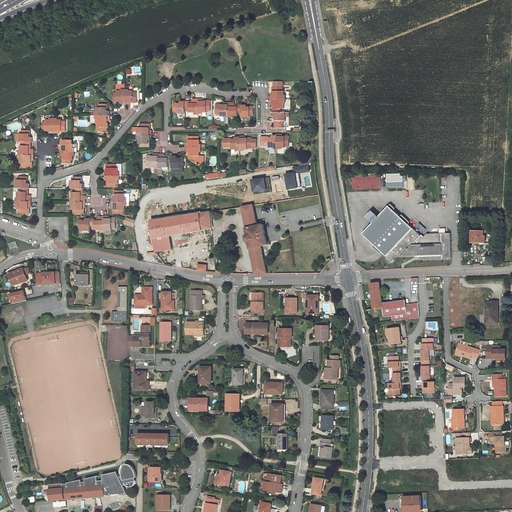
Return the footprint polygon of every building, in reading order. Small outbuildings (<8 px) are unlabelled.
[(274,87),(272,87),(272,91),(274,91),(274,93),(272,93),(271,93),(271,99),(284,99),(284,91),(283,91),(283,87),(282,87),(282,82),(274,82),(274,87)] [(120,103),(125,102),(125,91),(125,85),(118,85),(118,91),(117,91),(117,93),(114,93),(114,101),(120,101),(120,103)] [(133,92),(133,91),(125,91),(125,102),(125,104),(131,104),(131,103),(131,102),(133,102),(133,103),(137,103),(137,92),(133,92)] [(199,112),(199,99),(193,99),(193,102),(185,102),(185,109),(189,109),(189,112),(199,112)] [(211,111),(211,100),(207,100),(207,102),(204,102),(204,100),(204,99),(199,99),(199,112),(207,112),(207,111),(211,111)] [(284,109),(284,99),(271,99),(271,105),(273,105),(274,112),(281,112),(281,109),(284,109)] [(185,109),(185,102),(181,102),(181,103),(174,103),(174,111),(177,111),(177,113),(185,113),(185,109)] [(228,116),(228,103),(223,102),(223,104),(223,105),(220,105),(220,104),(217,104),(217,114),(220,114),(220,116),(228,116)] [(235,103),(228,103),(228,116),(238,116),(238,113),(238,107),(235,107),(235,105),(235,103)] [(107,104),(99,104),(99,107),(97,107),(97,115),(109,115),(109,110),(107,110),(107,104)] [(246,105),(242,105),(242,113),(242,117),(250,117),(250,115),(253,115),(253,107),(246,107),(246,105)] [(275,117),(275,124),(274,124),(274,127),(283,128),(283,124),(284,120),(285,120),(285,112),(281,112),(274,112),(274,117),(275,117)] [(98,123),(98,127),(99,127),(99,131),(108,131),(108,127),(108,123),(108,121),(110,121),(110,115),(109,115),(97,115),(97,123),(98,123)] [(46,122),(43,122),(43,130),(49,130),(49,132),(54,132),(54,120),(46,120),(46,122)] [(62,121),(62,120),(54,120),(54,132),(54,133),(59,133),(59,132),(59,131),(62,131),(62,132),(66,132),(66,121),(62,121)] [(151,136),(152,136),(152,130),(151,130),(150,130),(150,128),(151,128),(151,124),(140,124),(140,128),(133,128),(133,133),(139,133),(139,136),(151,136)] [(29,130),(21,131),(21,134),(19,134),(16,134),(16,142),(24,142),(31,142),(31,137),(29,137),(29,130)] [(282,134),(277,135),(277,136),(277,147),(285,147),(285,146),(289,146),(289,136),(285,136),(285,137),(282,137),(282,136),(282,134)] [(150,140),(151,136),(139,136),(139,143),(141,144),(141,147),(149,147),(149,140),(150,140)] [(198,140),(199,136),(188,136),(188,140),(189,140),(189,143),(188,143),(187,143),(187,148),(188,148),(200,148),(200,140),(198,140)] [(251,139),(251,137),(247,137),(247,139),(245,138),(245,137),(245,136),(240,136),(240,138),(240,149),(248,149),(248,148),(251,148),(251,147),(256,147),(256,139),(251,139)] [(277,147),(277,136),(272,136),(272,137),(266,138),(266,145),(269,145),(269,147),(277,147)] [(240,149),(240,138),(235,138),(235,139),(223,140),(223,147),(232,147),(232,149),(240,149)] [(72,140),(62,140),(62,144),(63,144),(63,146),(62,146),(60,146),(60,152),(62,152),(73,152),(78,152),(78,144),(72,144),(72,140)] [(24,146),(21,146),(21,155),(34,155),(34,149),(31,149),(29,149),(29,145),(24,146)] [(190,153),(190,159),(196,159),(196,163),(204,164),(204,157),(200,156),(200,148),(188,148),(188,153),(190,153)] [(73,152),(62,152),(62,156),(64,157),(64,163),(72,163),(71,160),(73,160),(73,152)] [(159,154),(153,154),(153,155),(153,156),(151,156),(151,155),(147,155),(147,166),(150,166),(150,167),(159,167),(159,154)] [(165,154),(159,154),(159,167),(168,167),(168,164),(172,164),(172,156),(165,156),(165,154)] [(34,155),(21,155),(21,163),(22,163),(22,167),(32,167),(32,163),(31,163),(31,161),(32,161),(34,161),(34,155)] [(177,158),(177,156),(172,156),(172,164),(172,168),(180,168),(180,166),(183,166),(183,159),(177,158)] [(105,170),(105,176),(107,176),(118,176),(122,176),(122,164),(106,164),(106,168),(107,168),(107,170),(106,170),(105,170)] [(387,174),(388,182),(401,182),(404,181),(403,176),(401,176),(401,174),(387,174)] [(118,184),(118,176),(107,176),(106,181),(108,181),(108,187),(116,187),(116,184),(118,184)] [(27,177),(19,177),(19,180),(17,180),(17,188),(21,188),(29,188),(29,183),(27,183),(27,177)] [(81,184),(81,177),(73,177),(73,181),(71,181),(71,189),(76,189),(83,189),(83,184),(81,184)] [(73,202),(86,202),(85,196),(83,196),(83,189),(76,189),(76,192),(73,193),(73,202)] [(123,194),(123,191),(115,191),(115,197),(113,197),(113,202),(125,202),(125,194),(123,194)] [(21,192),(18,192),(18,202),(31,202),(31,195),(29,195),(27,195),(27,192),(21,192)] [(31,202),(18,202),(18,209),(19,210),(19,213),(30,213),(30,210),(29,209),(29,207),(30,207),(31,207),(31,202)] [(86,208),(86,202),(73,202),(73,210),(74,210),(74,214),(84,214),(84,210),(83,210),(83,208),(84,208),(86,208)] [(125,210),(125,202),(113,202),(112,202),(112,208),(113,208),(114,208),(114,210),(113,210),(113,214),(124,214),(124,210),(125,210)] [(257,226),(253,205),(242,207),(248,236),(246,236),(247,242),(249,241),(255,274),(267,274),(261,246),(267,245),(263,225),(257,226)] [(451,252),(451,233),(427,234),(423,238),(421,236),(389,206),(378,217),(372,224),(363,234),(387,256),(387,260),(388,261),(389,262),(390,263),(391,263),(392,262),(393,262),(394,261),(394,260),(394,257),(420,256),(420,258),(420,260),(452,259),(451,252)] [(212,228),(210,212),(151,221),(156,252),(172,250),(169,236),(212,228)] [(374,213),(368,219),(372,224),(378,217),(374,213)] [(104,230),(104,217),(97,217),(97,219),(97,221),(94,221),(94,227),(94,230),(104,230)] [(115,228),(115,218),(112,218),(112,219),(109,219),(109,218),(109,217),(104,217),(104,230),(112,230),(112,229),(115,228)] [(82,231),(90,231),(90,227),(90,219),(86,219),(86,221),(79,221),(79,229),(82,229),(82,231)] [(471,242),(485,242),(485,236),(483,236),(483,231),(471,231),(471,242)] [(16,272),(9,274),(12,280),(14,285),(28,281),(26,275),(24,269),(19,271),(16,272)] [(89,275),(77,274),(76,285),(89,285),(89,275)] [(371,283),(374,308),(383,307),(405,305),(405,300),(382,303),(380,282),(371,283)] [(127,321),(128,286),(118,286),(118,292),(121,292),(121,306),(118,306),(118,311),(114,311),(114,321),(127,321)] [(143,295),(136,295),(135,304),(135,308),(146,308),(146,304),(152,304),(152,287),(143,287),(143,295)] [(191,295),(191,310),(203,310),(203,299),(205,299),(205,295),(202,295),(202,290),(192,290),(192,295),(191,295)] [(10,294),(12,304),(28,301),(25,291),(10,294)] [(163,292),(163,309),(174,310),(174,301),(172,301),(172,292),(163,292)] [(253,293),(253,311),(264,311),(264,293),(253,293)] [(307,295),(307,313),(315,313),(315,311),(319,311),(319,295),(307,295)] [(287,298),(286,313),(297,313),(297,298),(287,298)] [(485,324),(498,324),(498,302),(487,302),(487,316),(485,316),(485,324)] [(393,321),(404,320),(420,318),(419,303),(405,305),(383,307),(384,317),(392,316),(393,321)] [(161,320),(161,341),(171,341),(171,322),(163,322),(163,320),(161,320)] [(187,322),(187,334),(195,334),(195,336),(204,336),(204,323),(187,322)] [(246,323),(246,331),(255,331),(255,334),(268,334),(268,323),(246,323)] [(138,336),(134,336),(134,346),(142,346),(142,345),(150,345),(150,325),(141,325),(141,334),(138,334),(138,336)] [(318,334),(318,340),(329,340),(329,326),(317,326),(317,334),(318,334)] [(390,337),(390,344),(401,343),(400,327),(390,328),(391,337),(390,337)] [(280,329),(279,346),(291,346),(291,337),(292,337),(292,329),(280,329)] [(434,349),(433,338),(423,338),(423,344),(423,346),(422,346),(422,365),(430,364),(430,350),(434,349)] [(457,353),(472,358),(472,356),(479,358),(481,350),(460,343),(457,353)] [(488,358),(498,358),(506,358),(506,349),(501,349),(501,345),(488,345),(488,358)] [(393,368),(401,367),(401,363),(399,363),(399,361),(399,356),(388,357),(389,368),(393,368)] [(326,371),(326,378),(338,378),(338,368),(341,368),(341,360),(329,360),(329,368),(329,372),(326,371)] [(431,380),(430,365),(422,366),(423,380),(431,380)] [(201,367),(201,382),(211,383),(212,367),(201,367)] [(233,368),(233,384),(243,384),(244,369),(233,368)] [(390,395),(400,394),(400,389),(400,387),(402,387),(401,383),(402,383),(401,369),(393,369),(394,383),(389,383),(390,395)] [(136,372),(135,389),(148,390),(148,385),(146,384),(146,382),(146,372),(136,372)] [(496,380),(496,397),(506,396),(506,380),(502,380),(502,375),(494,375),(494,380),(496,380)] [(460,395),(460,387),(462,387),(465,387),(465,378),(455,378),(455,385),(449,385),(450,391),(451,391),(451,395),(460,395)] [(436,393),(435,381),(431,381),(423,382),(423,386),(425,386),(425,388),(425,393),(436,393)] [(266,383),(266,394),(283,394),(283,383),(266,383)] [(322,390),(322,405),(334,406),(334,390),(322,390)] [(227,394),(227,408),(233,408),(233,411),(239,411),(240,395),(227,394)] [(208,399),(191,399),(191,402),(193,402),(193,404),(191,404),(191,410),(208,410),(208,399)] [(493,412),(493,426),(504,425),(504,407),(502,407),(502,401),(494,402),(494,408),(491,408),(491,412),(493,412)] [(146,415),(146,418),(155,418),(155,408),(155,402),(147,402),(146,407),(142,407),(142,415),(146,415)] [(272,404),(272,421),(284,421),(284,404),(272,404)] [(463,429),(463,419),(465,419),(464,410),(454,410),(454,419),(453,419),(452,420),(452,423),(453,424),(454,424),(454,429),(463,429)] [(323,416),(322,429),(334,429),(334,416),(323,416)] [(497,442),(497,451),(499,451),(499,453),(507,453),(507,446),(505,446),(505,437),(503,437),(503,432),(491,432),(491,438),(497,438),(497,442)] [(169,434),(138,433),(138,444),(169,444),(169,434)] [(456,433),(457,447),(458,447),(458,454),(472,454),(472,449),(468,449),(468,447),(470,447),(469,438),(463,439),(463,433),(456,433)] [(279,434),(279,449),(288,449),(288,441),(286,441),(286,434),(279,434)] [(323,446),(321,457),(332,458),(333,447),(332,447),(332,443),(330,443),(322,442),(321,442),(321,446),(323,446)] [(51,500),(122,494),(128,493),(124,486),(126,485),(128,486),(129,486),(131,487),(134,486),(135,485),(137,483),(137,482),(138,480),(137,476),(137,475),(136,472),(135,469),(133,468),(132,467),(130,466),(128,466),(127,466),(125,467),(124,468),(123,469),(122,471),(122,472),(122,474),(122,476),(120,478),(117,472),(102,475),(103,480),(98,480),(97,476),(85,479),(86,482),(82,482),(81,480),(67,482),(68,484),(64,484),(63,483),(50,484),(51,500)] [(150,467),(150,481),(161,482),(161,468),(150,467)] [(232,472),(222,470),(221,474),(219,484),(229,486),(232,472)] [(264,490),(278,492),(281,492),(283,484),(276,483),(277,474),(269,473),(268,478),(270,478),(269,482),(264,482),(263,481),(262,487),(265,487),(264,490)] [(324,479),(316,478),(314,487),(313,493),(322,495),(324,479)] [(158,504),(158,509),(170,510),(170,502),(169,502),(169,495),(160,495),(160,505),(158,504)] [(404,496),(404,511),(416,511),(416,510),(422,510),(421,496),(404,496)] [(216,499),(207,497),(206,507),(205,511),(216,511),(218,504),(215,504),(216,499)] [(262,502),(260,511),(270,511),(272,503),(262,502)]
